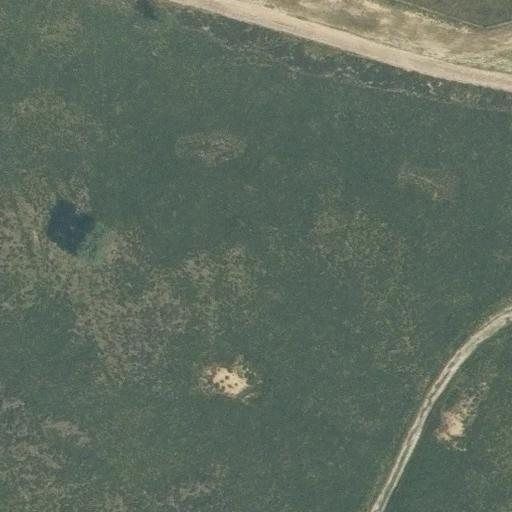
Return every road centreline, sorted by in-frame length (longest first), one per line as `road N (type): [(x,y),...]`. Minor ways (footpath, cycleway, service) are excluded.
road 1 (track): [(206,0),(410,65),(511,87)]
road 2 (track): [(377,511),(451,365),(495,320),(511,314)]
